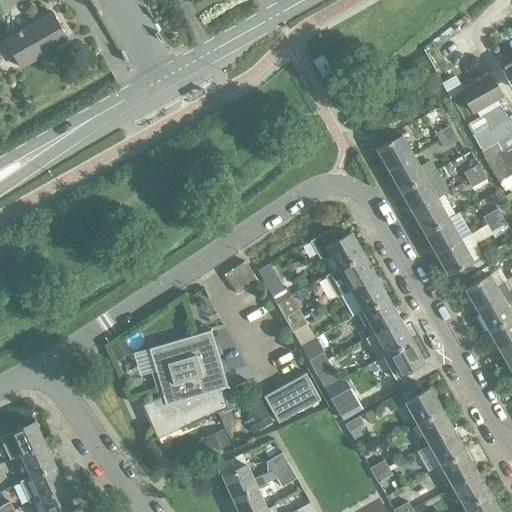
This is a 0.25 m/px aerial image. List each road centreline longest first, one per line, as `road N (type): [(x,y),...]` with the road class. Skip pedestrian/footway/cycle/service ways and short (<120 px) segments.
road 1 (residential): [(46,358),(341,181)]
road 2 (residential): [(511,454),(365,196),(341,181)]
road 3 (tertiary): [(44,149),(304,0)]
road 4 (residential): [(147,511),(46,358)]
